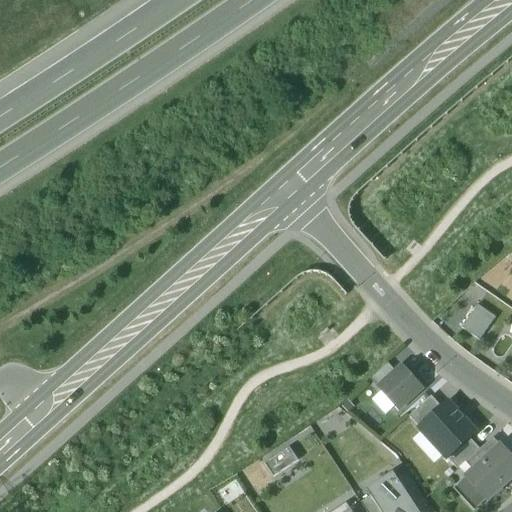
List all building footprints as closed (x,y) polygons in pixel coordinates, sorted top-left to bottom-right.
[(495,319),(478,307),(462,330),(479,342),(495,319)] [(371,381),(379,389),(395,374),(388,366),(371,381)] [(395,374),(379,389),(399,411),(422,390),(402,368),(395,374)] [(420,430),(442,410),(432,399),(410,419),(420,430)] [(442,410),(420,430),(446,459),(467,439),(473,434),(447,406),(442,410)] [(478,451),(467,439),(446,459),(457,471),(466,463),(478,451)] [(474,472),(500,448),(492,439),(478,451),(466,463),(474,472)] [(474,472),(467,478),(487,500),(511,478),(511,461),(500,448),(474,472)] [(418,511),(398,481),(371,499),(379,511),(418,511)] [(379,511),(371,499),(361,505),(365,511),(379,511)]
